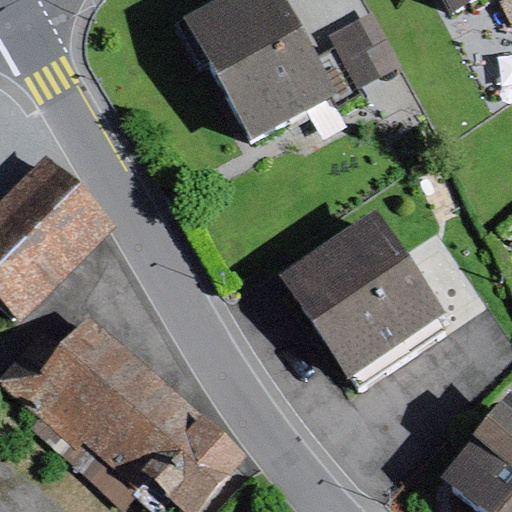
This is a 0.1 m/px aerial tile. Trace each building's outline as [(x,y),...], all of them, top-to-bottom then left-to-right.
[(282,0),(231,0),(184,27),(251,148),(333,104),(338,112),(363,99),(359,92),(335,50),(318,61),(282,0)] [(494,0),(442,0),(453,21),(494,0)] [(511,0),(509,0),(500,4),(511,26),(511,0)] [(329,39),(335,50),(359,92),(401,67),(373,16),(329,39)] [(117,231),(47,160),(0,206),(0,303),(22,327),(117,231)] [(378,216),(280,280),(350,385),(446,318),(378,216)] [(204,511),(250,463),(91,321),(63,352),(45,335),(0,382),(0,385),(40,419),(30,430),(120,511),(126,511),(136,502),(148,511),(161,511),(169,503),(180,511),(204,511)] [(511,511),(511,399),(441,485),(473,511),(511,511)]
